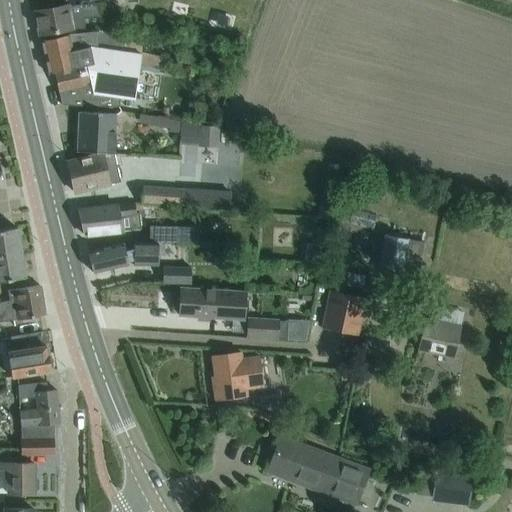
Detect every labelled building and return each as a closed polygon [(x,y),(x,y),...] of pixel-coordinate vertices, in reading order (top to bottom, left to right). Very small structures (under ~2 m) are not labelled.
[(68,4),(54,7),(34,10),(38,35),(72,29),(84,27),(83,18),(99,16),(98,2),(68,6),(68,4)] [(133,98),(140,53),(104,47),(100,31),(69,33),(40,40),(48,74),(54,72),(58,91),(59,91),(63,106),(118,110),(121,97),(124,98),(124,96),(133,98)] [(104,47),(140,53),(142,43),(122,40),(123,35),(100,31),(104,47)] [(77,152),(100,153),(114,153),(115,113),(79,111),(77,152)] [(180,121),(173,120),(139,114),(139,118),(140,119),(140,124),(169,129),(169,132),(179,135),(180,121)] [(201,127),(181,126),(180,148),(200,149),(201,127)] [(120,181),(114,153),(100,153),(86,156),(67,161),(74,192),(94,188),(109,183),(120,181)] [(182,189),(174,188),(142,186),(141,204),(180,207),(182,189)] [(182,189),(180,207),(229,211),(231,192),(182,188),(182,189)] [(130,241),(158,241),(163,242),(163,228),(140,228),(138,213),(135,213),(133,203),(117,205),(78,209),(84,235),(105,233),(130,230),(130,241)] [(365,206),(363,214),(384,219),(385,210),(365,206)] [(0,255),(20,252),(16,227),(0,229),(0,255)] [(175,249),(198,248),(198,234),(175,235),(175,249)] [(425,243),(384,234),(377,266),(418,274),(425,243)] [(158,241),(130,241),(129,249),(124,250),(123,243),(88,251),(93,272),(112,268),(128,264),(127,262),(132,260),(132,265),(158,265),(158,241)] [(316,261),(319,245),(307,243),(304,259),(316,261)] [(0,281),(24,277),(20,252),(0,255),(0,281)] [(186,284),(187,268),(163,267),(162,283),(186,284)] [(44,314),(39,285),(7,291),(8,301),(0,301),(0,321),(11,320),(44,314)] [(244,292),(200,289),(180,288),(179,314),(243,318),(244,292)] [(329,290),(321,327),(356,335),(364,298),(344,294),(329,290)] [(460,326),(415,316),(412,331),(421,333),(417,349),(453,357),(460,326)] [(277,320),(247,318),(247,335),(286,338),(287,322),(277,321),(277,320)] [(49,370),(43,331),(10,337),(12,350),(6,351),(10,376),(49,370)] [(259,355),(240,358),(239,352),(212,357),(216,382),(213,382),(216,398),(247,393),(246,389),(264,386),(259,355)] [(20,427),(52,424),(59,423),(56,390),(47,391),(46,382),(17,384),(18,401),(35,399),(36,411),(19,412),(20,427)] [(52,424),(20,427),(21,455),(53,454),(53,453),(52,424)] [(443,450),(448,438),(413,426),(409,439),(443,450)] [(354,503),(367,470),(280,438),(268,471),(354,503)] [(10,450),(0,449),(0,476),(7,477),(7,492),(33,492),(33,463),(10,463),(10,450)] [(486,473),(448,468),(446,489),(484,494),(486,473)] [(0,511),(33,511),(33,508),(4,508),(4,500),(0,500),(0,511)]
